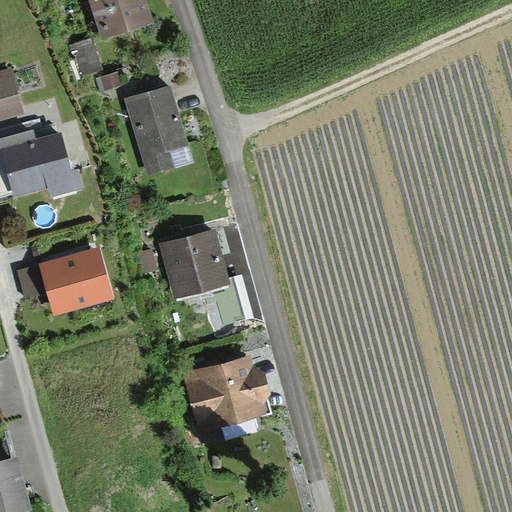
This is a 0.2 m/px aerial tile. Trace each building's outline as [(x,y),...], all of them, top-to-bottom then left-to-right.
[(144,0),(88,0),(102,42),(153,26),(144,0)] [(92,40),(70,47),(80,76),(102,68),(92,40)] [(0,70),(0,119),(24,114),(13,68),(0,70)] [(172,84),(125,98),(147,175),(195,162),(172,84)] [(33,129),(0,138),(0,143),(15,197),(49,188),(51,196),(82,188),(77,169),(72,170),(62,132),(36,139),(33,129)] [(218,230),(160,245),(174,298),(232,283),(218,230)] [(50,294),(56,316),(117,299),(102,244),(39,261),(40,264),(17,270),(26,300),(50,294)] [(251,356),(184,373),(201,432),(266,413),(262,399),(269,393),(264,372),(254,367),(251,356)] [(18,457),(0,461),(0,511),(30,511),(33,511),(18,457)]
